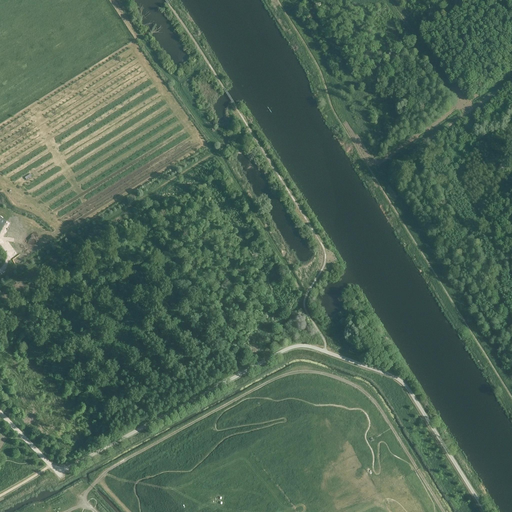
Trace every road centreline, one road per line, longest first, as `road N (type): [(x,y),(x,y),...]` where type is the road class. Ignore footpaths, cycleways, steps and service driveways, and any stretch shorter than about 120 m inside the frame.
road 1 (unclassified): [(485,511),(404,384),(308,346),(66,468),(49,464),(0,411)]
road 2 (track): [(443,511),(371,399),(312,371),(276,378),(130,456),(84,500)]
road 3 (unknown): [(0,287),(219,152),(305,296)]
road 4 (unknown): [(397,379),(406,412),(470,511)]
road 5 (track): [(386,0),(454,99)]
